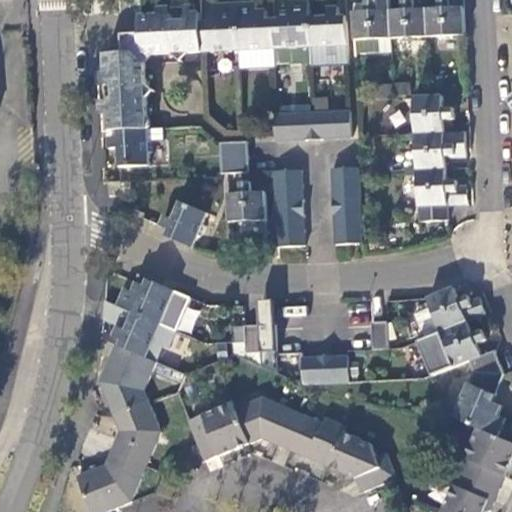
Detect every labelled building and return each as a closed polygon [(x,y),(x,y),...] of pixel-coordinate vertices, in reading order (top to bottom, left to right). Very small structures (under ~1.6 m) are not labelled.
[(257,0),(254,0),(238,1),(239,20),(241,52),(277,50),(275,18),(267,18),(266,8),(258,8),(257,0)] [(311,16),(310,0),(290,1),(280,2),(280,18),(275,18),(277,50),(312,48),(311,16)] [(393,38),(429,37),(428,8),(415,9),(414,0),(405,0),(403,0),(403,10),(391,10),(393,38)] [(428,8),(429,37),(466,35),(463,0),(439,0),(439,7),(428,8)] [(238,1),(208,3),(209,21),(203,22),(205,54),(241,52),(239,20),(238,1)] [(357,40),(393,38),(391,10),(379,11),(378,1),(366,2),(367,4),(367,12),(355,12),(357,40)] [(367,4),(355,4),(355,12),(367,12),(367,4)] [(349,46),(347,15),(340,15),(339,8),(327,8),(327,15),(311,16),(312,48),(349,46)] [(203,22),(202,13),(141,16),(142,36),(142,45),(155,57),(205,54),(203,22)] [(142,45),(142,36),(124,37),(125,55),(139,54),(148,64),(155,57),(142,45)] [(393,38),(357,40),(357,54),(393,53),(393,38)] [(313,65),(312,48),(277,50),(278,67),(313,65)] [(241,52),(242,71),(278,69),(278,67),(277,50),(241,52)] [(139,54),(125,55),(107,56),(111,133),(119,132),(149,131),(147,65),(148,64),(139,54)] [(445,95),(415,97),(417,134),(446,132),(446,120),(454,120),(453,108),(445,107),(445,95)] [(337,111),(338,140),(354,139),(353,110),(337,111)] [(321,112),(323,140),(338,140),(337,111),(321,112)] [(293,113),(295,142),(309,141),(307,112),(293,113)] [(307,112),(309,141),(323,140),(321,112),(307,112)] [(276,114),(277,134),(278,134),(279,142),(295,142),(293,113),(276,114)] [(150,165),(149,131),(119,132),(119,137),(111,137),(111,149),(120,149),(121,167),(150,165)] [(447,145),(446,132),(417,134),(419,170),(448,168),(447,157),(456,155),(455,145),(447,145)] [(224,161),(251,160),(250,144),(223,144),(224,161)] [(224,173),(251,172),(251,160),(224,161),(224,173)] [(362,183),(361,168),(335,170),(335,184),(362,183)] [(449,181),(448,168),(419,170),(422,222),(450,221),(450,207),(468,206),(467,186),(457,185),(457,181),(449,181)] [(277,188),(306,187),(305,171),(276,173),(277,188)] [(230,195),(231,223),(268,221),(266,192),(251,193),(250,182),(240,183),(241,194),(230,195)] [(362,183),(335,184),(336,200),(363,199),(362,183)] [(123,184),(111,184),(113,198),(124,197),(123,184)] [(278,203),(307,202),(306,187),(277,188),(278,203)] [(363,199),(336,200),(337,215),(364,213),(363,199)] [(167,217),(161,227),(172,232),(170,238),(195,249),(209,214),(181,202),(173,219),(167,217)] [(279,218),(307,216),(307,202),(278,203),(279,218)] [(337,215),(338,230),(365,228),(364,213),(337,215)] [(279,218),(280,233),(308,232),(307,216),(279,218)] [(338,246),(366,245),(365,228),(338,230),(338,246)] [(280,233),(281,249),(309,247),(308,232),(280,233)] [(125,291),(117,309),(135,316),(164,328),(175,333),(177,334),(191,299),(147,281),(147,287),(138,284),(134,295),(125,291)] [(456,286),(428,298),(432,308),(443,333),(470,323),(467,313),(476,310),(471,298),(462,301),(456,286)] [(260,301),(261,327),(276,326),(274,305),(273,302),(266,301),(260,301)] [(175,333),(164,328),(135,316),(117,309),(105,304),(105,321),(121,328),(117,338),(124,341),(121,348),(146,359),(150,361),(157,364),(164,349),(170,351),(177,334),(175,333)] [(416,314),(427,340),(443,333),(432,308),(416,314)] [(427,340),(422,342),(435,376),(457,367),(470,362),(471,364),(474,372),(476,372),(505,375),(506,374),(497,354),(485,358),(480,346),(489,342),(484,331),(475,335),(470,323),(443,333),(427,340)] [(376,351),(391,350),(389,324),(375,325),(376,351)] [(276,326),(261,327),(262,355),(278,354),(276,326)] [(262,355),(261,327),(248,327),(236,329),(237,345),(246,345),(246,356),(262,355)] [(121,348),(117,346),(114,353),(101,384),(121,432),(105,468),(78,478),(91,511),(111,511),(132,504),(161,433),(145,391),(157,364),(150,361),(146,359),(121,348)] [(263,369),(279,376),(278,354),(262,355),(263,369)] [(349,364),(348,357),(333,358),(334,385),(350,384),(350,376),(349,364)] [(333,358),(317,359),(319,386),(334,385),(333,358)] [(317,359),(302,360),(303,387),(319,386),(317,359)] [(358,364),(349,364),(350,376),(359,375),(358,364)] [(476,372),(456,419),(479,430),(500,439),(509,420),(502,417),(506,407),(496,403),(506,376),(506,374),(505,375),(476,372)] [(362,493),(394,481),(397,480),(387,455),(377,459),(372,444),(345,432),(347,427),(327,418),(325,424),(264,398),(235,409),(233,404),(190,421),(201,449),(207,463),(263,440),(358,480),(362,493)] [(511,443),(500,439),(479,430),(443,511),(491,511),(494,508),(510,467),(511,463),(511,443)]
